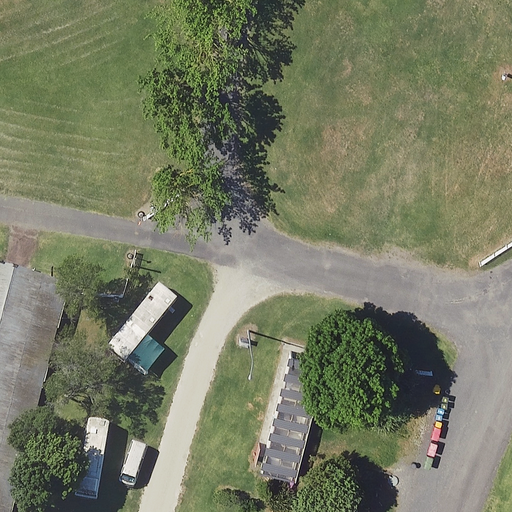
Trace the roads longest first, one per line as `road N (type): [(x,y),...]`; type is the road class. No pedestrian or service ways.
road 1 (unknown): [(210,267),(498,325)]
road 2 (unknown): [(210,267),(247,0)]
road 3 (unknown): [(0,217),(210,267)]
